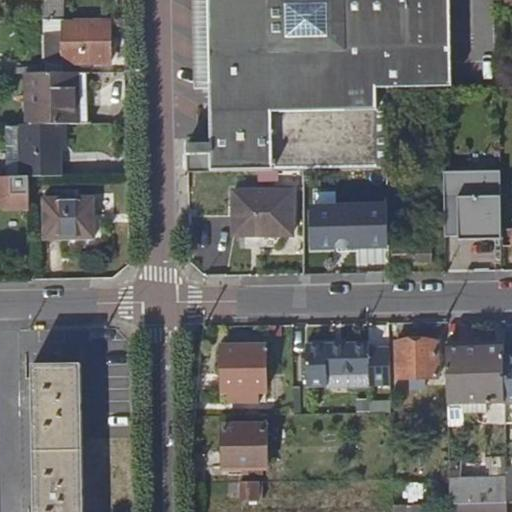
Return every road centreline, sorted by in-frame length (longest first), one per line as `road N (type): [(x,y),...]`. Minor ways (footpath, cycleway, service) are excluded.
road 1 (residential): [(160,301),(511,296)]
road 2 (residential): [(160,301),(156,0)]
road 3 (residential): [(163,511),(160,301)]
road 4 (residential): [(0,304),(160,301)]
